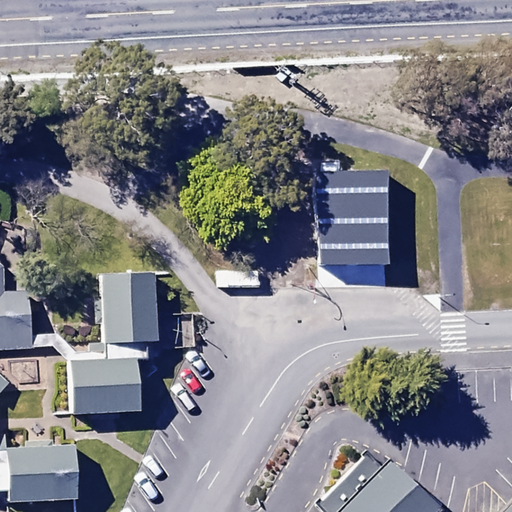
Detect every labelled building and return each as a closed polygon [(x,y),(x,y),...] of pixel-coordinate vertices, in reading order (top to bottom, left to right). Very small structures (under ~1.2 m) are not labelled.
[(0,348),(28,347),(23,281),(2,282),(1,266),(0,264),(0,348)] [(151,268),(97,272),(102,340),(155,337),(151,268)] [(135,353),(66,358),(70,410),(139,406),(135,353)] [(73,439),(1,443),(4,502),(77,497),(73,439)] [(432,511),(389,469),(347,511),(432,511)] [(511,511),(511,500),(499,511),(511,511)]
